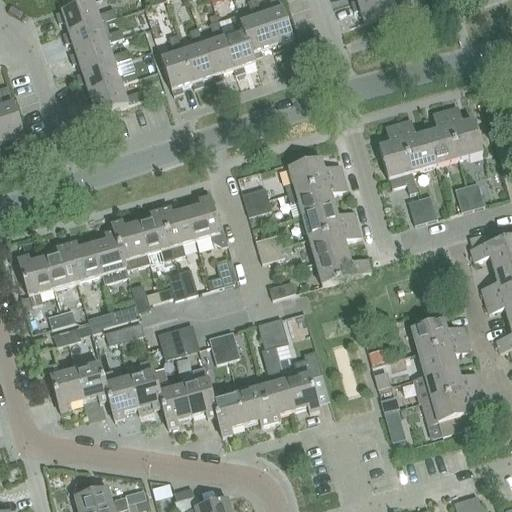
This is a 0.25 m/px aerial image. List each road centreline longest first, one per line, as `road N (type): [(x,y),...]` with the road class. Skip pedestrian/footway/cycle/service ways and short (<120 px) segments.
road 1 (residential): [(511,214),(383,247),(343,95)]
road 2 (unclassified): [(343,95),(74,184)]
road 3 (residential): [(274,511),(266,490),(249,479),(29,443)]
road 4 (residential): [(74,184),(33,53),(23,38),(0,29)]
road 5 (unclassified): [(511,48),(343,95)]
road 6 (residential): [(511,467),(362,511)]
